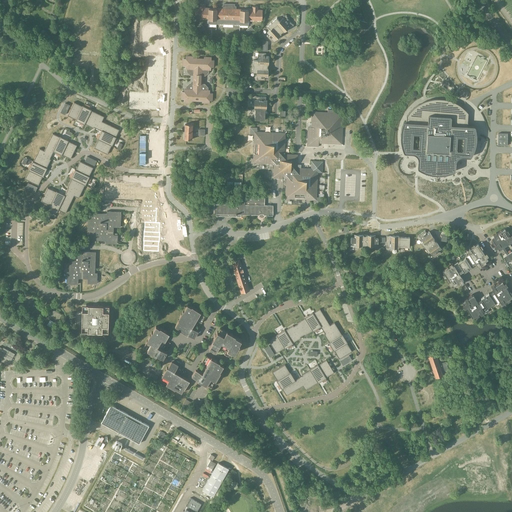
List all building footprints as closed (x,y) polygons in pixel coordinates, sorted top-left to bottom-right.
[(216,8),(212,8),(211,24),(216,24),(216,23),(228,24),(229,4),(223,3),(223,6),(222,6),(222,8),(216,8)] [(208,23),(211,24),(212,8),(209,8),(205,7),(205,4),(199,4),(199,7),(195,7),(195,17),(208,18),(208,23)] [(240,24),(245,25),(245,9),(241,9),(236,8),(236,6),(234,6),(234,4),(229,4),(228,24),(240,24)] [(248,9),(245,9),(245,25),(248,25),(248,19),(262,19),(262,9),(258,9),(258,6),(252,6),(252,9),(248,9)] [(268,26),(271,29),(268,33),(270,34),(268,37),(273,42),(282,33),(283,32),(289,26),(290,27),(292,27),(293,26),(293,24),(292,23),(287,18),(285,20),(283,18),(280,21),(277,18),(268,26)] [(257,52),(257,60),(253,59),(252,72),(257,72),(257,75),(255,76),(254,77),(254,78),(255,79),(257,80),(264,80),(264,77),(267,77),(267,74),(267,72),(267,67),(267,65),(268,65),(268,60),(267,60),(267,59),(268,58),(268,56),(265,56),(265,53),(257,52)] [(130,93),(129,108),(139,108),(139,109),(148,109),(157,109),(157,90),(163,90),(163,76),(164,76),(164,66),(164,56),(149,56),(149,65),(148,65),(148,75),(148,85),(149,85),(148,93),(139,93),(130,93)] [(194,77),(194,79),(202,79),(202,74),(205,74),(208,72),(208,69),(211,69),(211,67),(213,67),(214,60),(211,59),(211,57),(204,57),(204,59),(202,59),(202,58),(195,58),(195,59),(193,59),(193,56),(186,56),(186,58),(183,58),(183,65),(186,66),(185,68),(188,68),(188,71),(191,74),(193,74),(193,77),(194,77)] [(201,84),(202,79),(194,79),(194,80),(193,80),(193,84),(190,84),(187,86),(187,89),(184,89),(184,91),(182,91),(182,99),(184,99),(184,101),(191,101),(191,99),(193,99),(193,100),(200,100),(200,99),(202,100),(202,102),(209,102),(209,100),(212,100),(212,93),(210,93),(210,90),(207,90),(207,87),(204,84),(201,84)] [(253,98),(253,99),(254,100),(255,101),(254,109),(255,109),(255,110),(255,119),(259,120),(260,121),(261,120),(265,120),(265,110),(265,109),(266,109),(266,107),(265,106),(265,105),(266,105),(266,100),(266,97),(259,96),(255,96),(254,97),(253,98)] [(400,132),(400,136),(400,139),(401,143),(402,147),(403,150),(404,152),(404,153),(405,153),(411,153),(418,154),(418,164),(418,167),(418,168),(418,169),(420,170),(422,171),(424,172),(427,173),(431,174),(434,174),(438,175),(441,174),(445,174),(448,173),(452,172),(454,171),(455,171),(455,170),(455,165),(456,156),(468,157),(470,157),(471,156),(472,154),(473,151),(475,148),(476,144),(476,141),(476,137),(467,136),(468,121),(468,116),(468,113),(468,112),(466,110),(463,108),(462,107),(461,107),(452,107),(452,102),(452,101),(451,101),(451,100),(447,99),(445,99),(444,99),(440,98),(437,98),(433,99),(430,99),(430,100),(429,100),(429,101),(429,104),(420,104),(419,104),(418,104),(416,105),(414,108),(411,110),(408,113),(407,115),(406,116),(406,121),(404,121),(404,122),(403,122),(403,123),(402,127),(401,129),(400,132)] [(72,105),(67,115),(76,119),(76,120),(84,124),(85,124),(93,128),(94,127),(95,128),(101,130),(97,139),(98,139),(94,147),(107,154),(111,145),(112,146),(116,137),(119,129),(102,121),(104,116),(91,110),(83,105),(82,106),(74,102),(72,105)] [(65,103),(61,111),(63,113),(65,114),(70,105),(67,104),(67,105),(65,103)] [(334,112),(327,112),(313,111),(311,110),(312,112),(311,131),(308,130),(307,146),(319,146),(319,143),(342,144),(343,113),(345,112),(344,111),(343,113),(334,112)] [(297,164),(297,160),(297,154),(284,154),(285,133),(257,132),(257,127),(250,127),(250,134),(254,134),(254,141),(255,141),(255,143),(254,143),(253,162),(273,163),(272,177),(286,178),(285,198),(305,199),(305,198),(307,198),(307,199),(313,199),(313,203),(320,204),(320,197),(316,197),(318,169),(319,169),(319,164),(313,164),(313,168),(299,168),(300,164),(297,164)] [(498,132),(498,145),(507,145),(507,133),(498,132)] [(29,170),(25,179),(28,180),(38,185),(42,176),(43,177),(47,168),(51,159),(50,158),(53,151),(62,155),(62,154),(70,158),(70,159),(73,152),(77,145),(68,141),(69,140),(60,136),(59,137),(58,136),(52,133),(44,150),(39,148),(33,161),(32,161),(28,170),(29,170)] [(86,158),(85,161),(94,165),(95,163),(96,160),(88,157),(87,159),(86,158)] [(47,187),(41,201),(50,205),(49,206),(58,210),(58,209),(60,210),(66,213),(74,195),(79,198),(85,185),(89,176),(93,167),(82,162),(80,161),(75,169),(71,178),(67,187),(68,187),(67,189),(64,195),(56,191),(56,192),(48,188),(47,187)] [(27,185),(26,188),(34,191),(35,189),(36,189),(37,187),(28,183),(27,185)] [(105,184),(104,199),(114,199),(114,200),(124,200),(133,200),(133,199),(142,199),(141,208),(142,208),(141,223),(145,223),(144,232),(143,242),(144,242),(143,251),(158,252),(159,242),(160,232),(159,232),(160,223),(156,223),(156,209),(157,209),(158,199),(157,199),(158,191),(138,190),(139,185),(124,184),(115,183),(114,184),(105,184)] [(265,205),(265,198),(265,197),(237,197),(237,204),(214,204),(214,213),(218,213),(218,216),(241,216),(241,213),(260,214),(260,216),(263,216),(263,214),(273,214),(273,207),(272,206),(272,205),(265,205)] [(89,226),(113,227),(121,227),(119,227),(120,212),(110,212),(110,211),(110,212),(107,212),(107,211),(107,213),(88,212),(88,213),(89,213),(89,226)] [(112,232),(113,227),(89,226),(89,228),(88,228),(88,229),(89,229),(88,239),(97,239),(97,240),(97,239),(99,239),(99,240),(99,239),(106,239),(106,243),(106,242),(116,242),(117,235),(118,235),(118,234),(113,234),(113,232),(114,232),(112,232)] [(491,237),(492,240),(491,240),(493,244),(494,243),(496,244),(494,246),(496,249),(498,247),(499,250),(502,247),(506,253),(503,256),(506,261),(504,262),(507,265),(508,264),(511,268),(511,267),(511,246),(509,243),(511,241),(511,240),(511,239),(511,238),(511,235),(511,234),(509,236),(508,234),(509,233),(507,230),(506,231),(505,229),(502,230),(501,229),(498,231),(499,232),(497,234),(496,232),(493,234),(494,236),(491,237)] [(421,238),(423,241),(421,242),(428,252),(430,251),(435,257),(441,252),(439,250),(441,248),(429,231),(427,233),(425,230),(418,235),(418,236),(418,237),(419,238),(420,239),(421,238)] [(365,245),(365,235),(354,234),(354,237),(351,237),(351,245),(351,246),(352,247),(354,247),(354,246),(355,245),(365,245)] [(375,235),(365,235),(365,245),(378,246),(378,238),(375,238),(375,235)] [(389,236),(386,236),(386,247),(387,248),(388,249),(389,249),(390,248),(390,247),(399,247),(409,247),(409,243),(410,243),(411,242),(410,241),(409,241),(409,237),(399,237),(399,236),(389,236)] [(475,245),(474,244),(471,246),(472,247),(470,249),(469,247),(466,248),(468,250),(467,251),(469,254),(464,256),(465,257),(458,262),(457,261),(453,264),(453,265),(452,265),(451,263),(449,265),(450,266),(448,268),(447,266),(444,268),(445,270),(442,271),(444,274),(442,275),(444,278),(446,277),(449,282),(448,282),(450,285),(451,285),(452,287),(455,285),(456,286),(459,284),(458,283),(460,282),(461,284),(464,282),(463,280),(459,273),(463,271),(464,272),(472,267),(471,266),(475,263),(477,266),(478,266),(479,268),(481,266),(480,264),(482,263),(483,264),(486,262),(485,261),(488,259),(486,257),(488,256),(486,253),(484,254),(481,249),(483,248),(481,245),(479,246),(478,244),(475,245)] [(81,277),(82,277),(83,251),(70,250),(70,251),(71,251),(70,266),(69,266),(69,267),(70,267),(70,271),(67,271),(68,271),(68,282),(78,283),(78,284),(78,277),(80,277),(81,277),(81,278),(81,277)] [(96,251),(83,251),(82,277),(88,277),(87,283),(88,283),(88,282),(96,282),(96,273),(95,273),(95,272),(94,272),(94,271),(94,270),(95,270),(94,270),(95,252),(96,252),(96,251)] [(241,293),(250,290),(240,260),(231,263),(241,293)] [(491,288),(493,291),(489,294),(488,293),(481,298),(481,299),(477,301),(473,295),(472,296),(471,294),(468,296),(469,298),(467,299),(467,297),(464,299),(465,300),(462,302),(464,304),(463,305),(465,308),(466,307),(469,312),(467,313),(469,316),(471,315),(472,318),(475,316),(476,317),(479,315),(478,314),(480,313),(481,315),(484,313),(482,311),(483,311),(488,308),(487,307),(494,303),(495,304),(499,301),(501,304),(502,303),(503,305),(506,304),(504,302),(506,301),(507,302),(510,300),(509,299),(511,296),(511,295),(511,293),(510,291),(509,292),(505,287),(507,285),(505,282),(503,284),(502,281),(499,283),(498,282),(495,284),(496,285),(494,286),(493,284),(491,286),(492,288),(491,288)] [(109,306),(88,305),(82,305),(81,332),(87,332),(108,333),(109,306)] [(188,334),(193,337),(194,338),(198,331),(192,327),(196,320),(201,323),(205,316),(200,313),(201,312),(192,307),(191,308),(187,305),(184,311),(183,311),(178,320),(175,326),(179,329),(178,330),(187,335),(188,334)] [(276,335),(268,340),(276,353),(284,348),(285,348),(293,343),(301,338),(300,337),(304,335),(304,336),(312,331),(313,331),(321,326),(325,333),(324,334),(329,342),(328,343),(334,351),(339,359),(352,351),(347,343),(347,342),(342,334),(334,322),(330,325),(320,309),(313,313),(313,312),(304,317),(305,318),(296,323),(297,324),(294,326),(293,325),(285,330),(284,329),(276,335)] [(156,355),(162,358),(163,358),(167,352),(165,351),(160,348),(169,333),(160,328),(156,326),(152,332),(151,332),(146,340),(147,341),(143,347),(147,349),(147,350),(156,355)] [(213,340),(210,345),(209,347),(215,351),(219,344),(227,349),(224,354),(231,358),(234,353),(235,353),(240,344),(239,344),(241,340),(235,336),(236,335),(227,330),(226,331),(220,327),(218,331),(217,331),(212,340),(213,340)] [(267,347),(265,349),(269,356),(272,355),(274,354),(269,345),(267,347)] [(4,348),(3,349),(0,346),(0,353),(0,354),(11,361),(15,354),(4,348)] [(428,354),(432,366),(439,363),(435,352),(428,354)] [(202,372),(197,369),(195,368),(192,375),(193,376),(198,379),(198,380),(207,385),(207,384),(211,387),(215,380),(216,381),(221,372),(220,372),(224,365),(219,363),(220,362),(211,357),(211,358),(205,355),(201,362),(207,365),(202,372)] [(349,355),(340,361),(342,363),(343,365),(351,360),(350,358),(349,355)] [(278,368),(272,372),(277,380),(276,380),(282,389),(286,395),(303,385),(305,390),(318,382),(318,383),(326,378),(326,377),(334,372),(326,359),(318,364),(309,369),(310,370),(302,375),(295,380),(290,372),(285,364),(279,368),(278,368)] [(174,371),(177,366),(178,365),(172,361),(168,367),(167,367),(162,376),(160,380),(166,384),(166,385),(175,390),(175,389),(181,393),(184,389),(189,380),(174,371)] [(439,363),(432,366),(436,377),(443,375),(442,371),(448,369),(446,361),(439,363)] [(57,395),(15,392),(14,404),(56,407),(57,395)] [(101,423),(104,424),(140,444),(149,426),(111,405),(101,423)] [(54,415),(15,407),(13,418),(52,426),(54,415)] [(51,434),(11,422),(8,433),(47,445),(51,434)] [(45,452),(8,437),(3,448),(41,463),(45,452)] [(37,471),(1,453),(0,454),(0,464),(32,480),(37,471)] [(214,496),(229,469),(220,464),(219,463),(218,463),(203,490),(207,493),(214,496)] [(197,511),(201,504),(190,498),(192,499),(189,504),(188,503),(189,504),(188,506),(186,506),(187,507),(185,511),(183,511),(185,511),(184,511),(197,511)]
